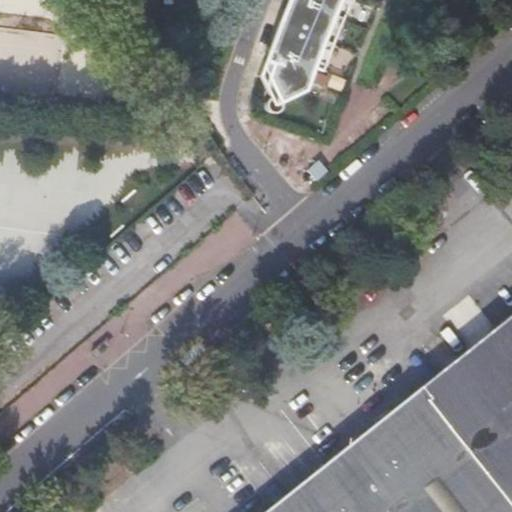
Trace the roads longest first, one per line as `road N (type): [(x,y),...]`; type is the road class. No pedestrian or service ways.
road 1 (residential): [(300,247),(0,499)]
road 2 (unknown): [(0,396),(212,209),(243,214),(284,261)]
road 3 (residential): [(511,60),(300,247)]
road 4 (residential): [(300,247),(222,121),(222,90),(259,0)]
